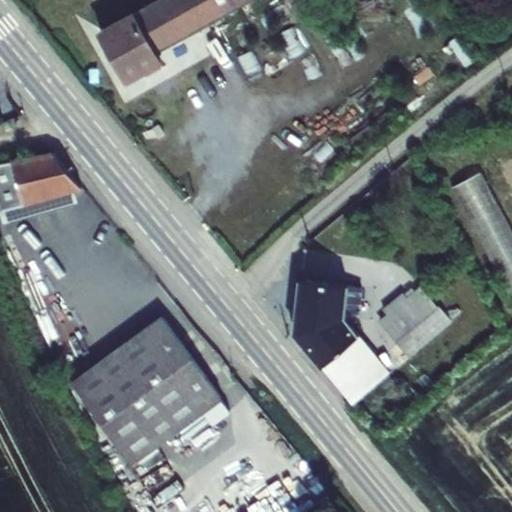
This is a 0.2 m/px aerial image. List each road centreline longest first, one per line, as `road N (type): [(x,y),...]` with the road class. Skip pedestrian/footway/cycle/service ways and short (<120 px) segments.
road 1 (secondary): [(0,33),(398,511)]
road 2 (track): [(511,56),(326,206),(228,307)]
